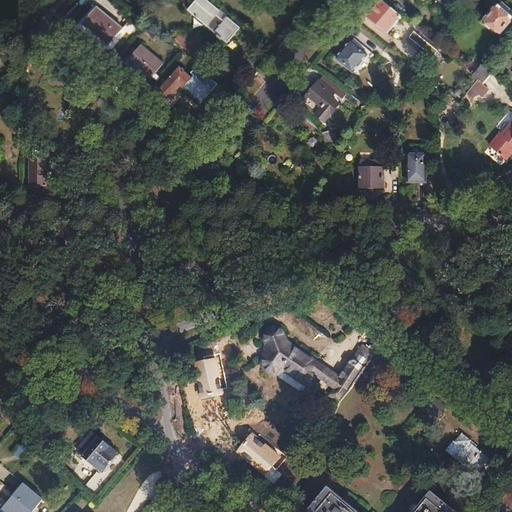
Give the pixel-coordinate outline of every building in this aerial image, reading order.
[(205,0),(197,0),(188,12),(226,44),(239,28),(226,17),(222,22),(215,16),(219,11),(205,0)] [(383,2),(370,19),(388,34),(402,17),(383,2)] [(511,17),(498,6),(485,22),(500,35),(511,21),(511,17)] [(96,7),(82,24),(108,46),(122,29),(96,7)] [(219,11),(215,16),(222,22),(226,17),(219,11)] [(419,20),(414,27),(424,35),(428,30),(425,28),(427,26),(419,20)] [(183,31),(176,40),(182,45),(181,47),(193,56),(202,45),(190,36),(189,37),(183,31)] [(416,32),(411,38),(435,59),(440,53),(416,32)] [(351,42),(337,59),(353,72),(367,55),(351,42)] [(142,45),(130,59),(151,78),(163,63),(142,45)] [(159,91),(154,97),(162,103),(167,97),(168,98),(179,86),(200,103),(217,83),(195,65),(190,71),(192,73),(189,77),(178,67),(158,90),(159,91)] [(484,67),(475,77),(479,80),(484,84),(492,74),(484,67)] [(324,74),(319,81),(334,94),(341,86),(324,74)] [(479,80),(468,93),(474,98),(478,93),(483,97),(490,89),(484,84),(479,80)] [(319,81),(300,104),(316,117),(334,94),(319,81)] [(501,133),(500,135),(511,144),(511,123),(503,134),(501,133)] [(336,129),(322,133),(325,142),(339,138),(336,129)] [(511,144),(500,135),(492,145),(509,159),(511,154),(511,144)] [(410,154),(407,154),(407,182),(426,182),(426,154),(423,154),(424,148),(410,147),(410,154)] [(501,165),(506,159),(489,147),(485,152),(501,165)] [(33,161),(30,161),(30,187),(46,187),(46,162),(44,162),(44,150),(33,150),(33,161)] [(373,168),(362,168),(362,188),(383,187),(383,168),(380,168),(380,161),(373,161),(373,168)] [(264,362),(264,365),(264,368),(265,370),(267,372),(270,374),(273,375),(276,375),(278,374),(281,373),(283,370),(306,385),(314,374),(336,389),(331,397),(340,403),(352,387),(374,355),(363,347),(354,362),(352,361),(339,381),(288,347),(286,344),(284,340),(284,337),(283,335),(282,333),(280,332),(277,331),(275,331),(273,331),(271,332),(269,334),(268,336),(267,338),(267,340),(268,342),(268,344),(268,346),(269,347),(269,349),(268,353),(267,356),(266,358),(265,359),(264,362)] [(429,404),(424,410),(437,420),(442,414),(429,404)] [(462,433),(448,450),(477,474),(488,460),(469,444),(471,441),(462,433)] [(93,434),(79,452),(102,472),(117,454),(107,446),(108,443),(103,439),(100,440),(93,434)] [(337,455),(329,464),(336,470),(344,461),(337,455)] [(0,472),(0,502),(0,503),(5,497),(7,494),(10,496),(16,490),(13,486),(14,485),(11,482),(0,472)] [(98,472),(85,487),(97,497),(110,482),(98,472)] [(145,482),(150,488),(162,478),(157,472),(145,482)] [(27,484),(0,511),(34,511),(45,501),(27,484)] [(356,511),(327,487),(308,510),(310,511),(356,511)] [(431,491),(413,511),(452,511),(454,511),(431,491)] [(0,502),(0,507),(10,496),(7,494),(5,497),(0,503),(0,502)]
